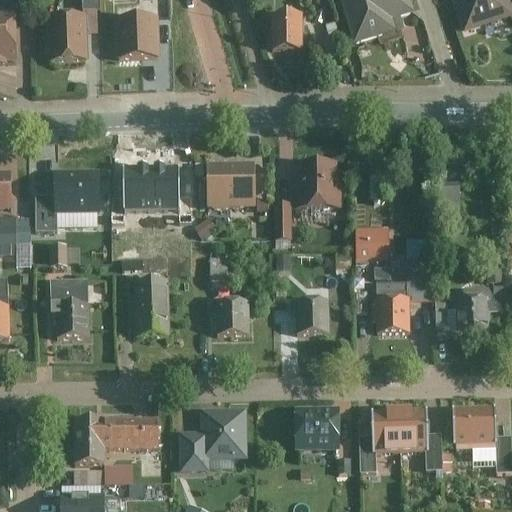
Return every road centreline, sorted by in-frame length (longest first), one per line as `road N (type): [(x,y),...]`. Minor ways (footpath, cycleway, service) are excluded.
road 1 (residential): [(511,388),(25,395)]
road 2 (residential): [(231,118),(511,112)]
road 3 (residential): [(0,127),(231,118)]
road 4 (residential): [(231,118),(198,0)]
